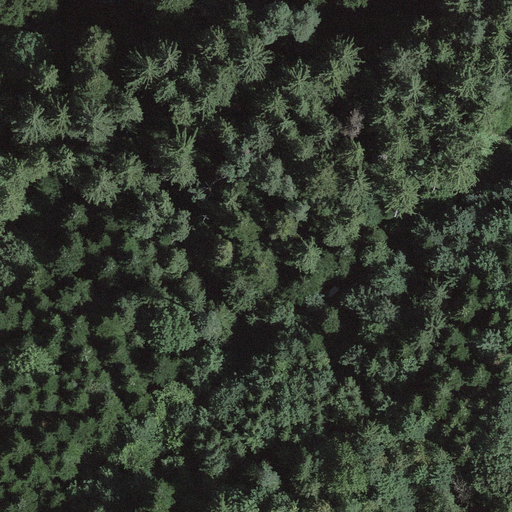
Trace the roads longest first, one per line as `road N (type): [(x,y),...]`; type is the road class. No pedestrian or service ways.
road 1 (track): [(91,511),(323,311),(511,166)]
road 2 (track): [(438,0),(0,248)]
